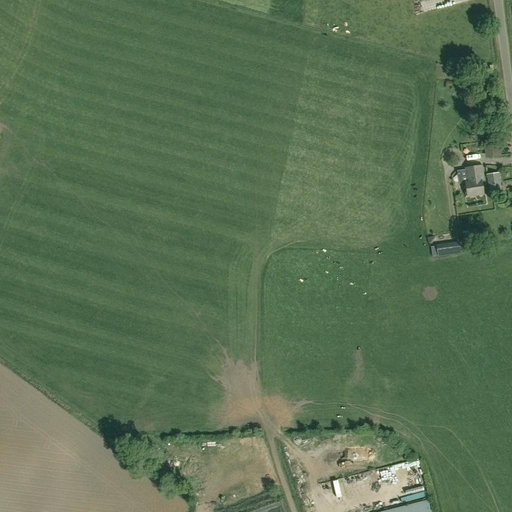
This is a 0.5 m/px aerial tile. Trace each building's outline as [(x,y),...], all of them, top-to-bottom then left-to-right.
[(500,156),(498,140),(484,142),(486,158),(500,156)] [(484,195),(482,181),(484,181),(482,166),(466,168),(468,182),(465,183),(467,197),(484,195)] [(501,191),(499,173),(487,175),(489,192),(501,191)] [(452,246),(442,248),(441,245),(436,246),(437,256),(453,254),(452,246)] [(342,477),(348,511),(357,511),(351,475),(342,477)] [(386,511),(432,511),(429,501),(386,511)]
